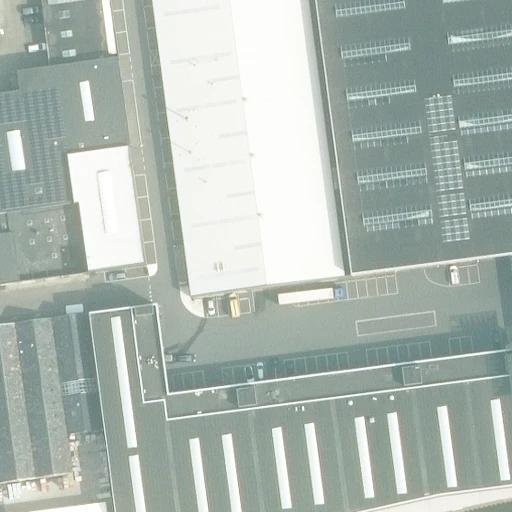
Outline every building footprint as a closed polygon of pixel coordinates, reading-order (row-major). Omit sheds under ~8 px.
[(41,0),(45,29),(105,22),(101,0),(41,0)] [(511,0),(152,0),(192,298),(343,279),(343,280),(511,258),(511,0)] [(45,29),(51,69),(110,61),(105,22),(45,29)] [(118,60),(110,61),(51,69),(31,71),(17,73),(19,93),(0,95),(0,211),(24,208),(25,213),(73,207),(67,156),(130,147),(118,60)] [(104,272),(146,266),(130,147),(67,156),(73,207),(107,202),(112,240),(100,242),(104,272)] [(0,285),(104,272),(100,242),(112,240),(107,202),(73,207),(25,213),(24,208),(0,211),(0,285)] [(445,511),(511,497),(511,357),(165,402),(153,306),(88,314),(97,380),(104,432),(114,511),(445,511)] [(88,314),(14,325),(23,390),(97,380),(88,314)] [(14,325),(0,326),(0,484),(36,480),(23,390),(14,325)] [(36,480),(73,475),(68,437),(104,432),(97,380),(23,390),(36,480)]
